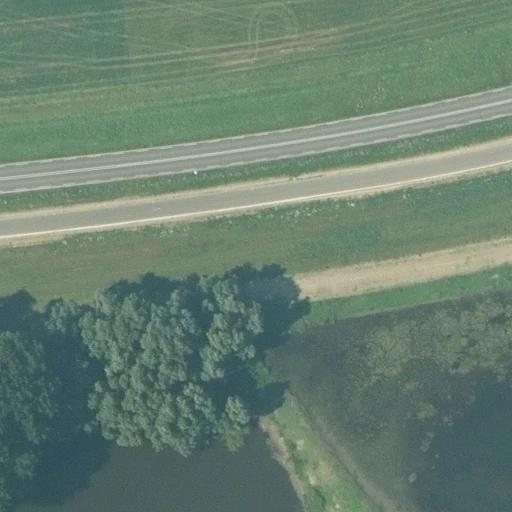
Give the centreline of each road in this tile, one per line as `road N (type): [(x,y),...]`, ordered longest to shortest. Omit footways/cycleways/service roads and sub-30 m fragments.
road 1 (secondary): [(511,99),(371,133),(0,180)]
road 2 (unclassified): [(0,226),(511,147)]
